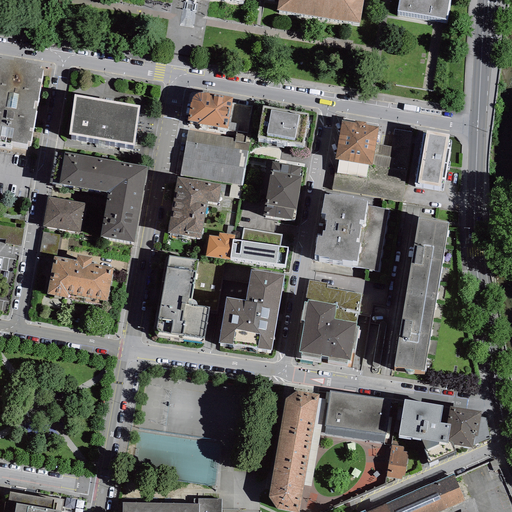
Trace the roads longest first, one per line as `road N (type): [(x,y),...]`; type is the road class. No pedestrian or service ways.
road 1 (tertiary): [(498,408),(474,252),(470,130)]
road 2 (residential): [(129,347),(177,77)]
road 3 (residential): [(63,58),(17,325)]
road 4 (residential): [(328,105),(285,368)]
road 5 (residential): [(498,408),(285,368)]
road 6 (residential): [(507,443),(351,508)]
road 7 (residential): [(285,368),(129,347)]
road 8 (residential): [(177,77),(328,105)]
road 9 (residential): [(102,489),(129,347)]
road 10 (residential): [(328,105),(470,130)]
road 11 (tertiary): [(470,130),(486,0)]
